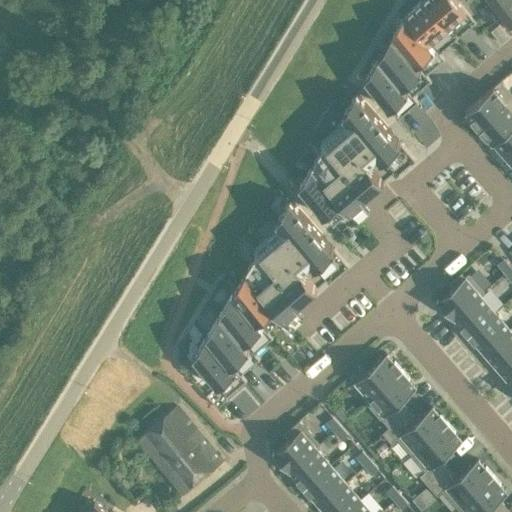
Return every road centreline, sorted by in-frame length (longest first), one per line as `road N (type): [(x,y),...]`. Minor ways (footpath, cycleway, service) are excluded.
road 1 (unclassified): [(0,507),(320,0)]
road 2 (residential): [(250,477),(256,430),(390,311)]
road 3 (residential): [(390,311),(511,450)]
road 4 (residential): [(457,146),(504,197),(461,247)]
road 5 (residential): [(457,146),(422,175),(418,189),(461,247)]
road 6 (residential): [(511,48),(452,105),(457,146)]
